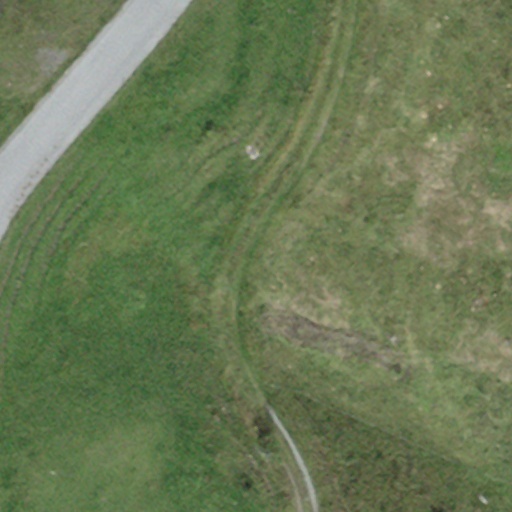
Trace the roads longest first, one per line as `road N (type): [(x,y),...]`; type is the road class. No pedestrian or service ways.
road 1 (track): [(302,511),(293,470),(254,406),(230,327),(248,235),(321,119),(360,0)]
road 2 (residential): [(158,0),(0,183)]
